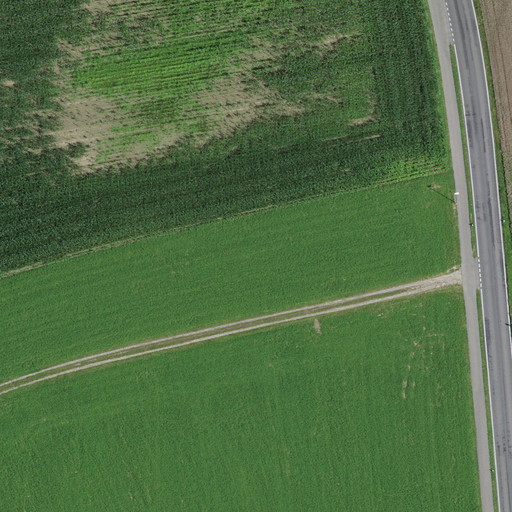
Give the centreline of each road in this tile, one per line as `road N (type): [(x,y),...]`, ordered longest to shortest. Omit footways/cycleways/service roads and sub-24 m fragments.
road 1 (track): [(490,267),(0,395)]
road 2 (unclassified): [(511,503),(480,122),(458,0)]
